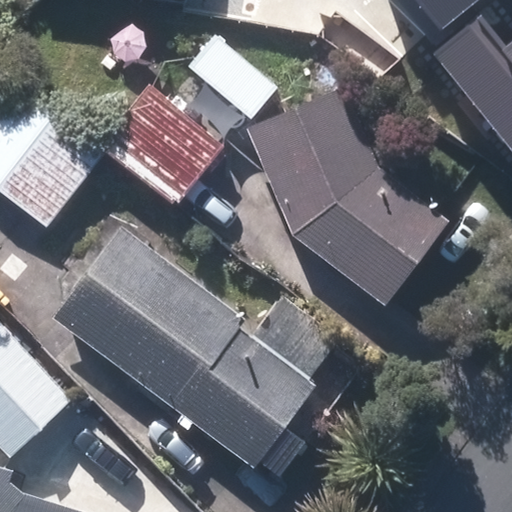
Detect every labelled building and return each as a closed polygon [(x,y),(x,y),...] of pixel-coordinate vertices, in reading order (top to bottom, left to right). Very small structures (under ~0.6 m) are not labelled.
[(357,0),(336,28),(418,89),(484,0),(357,0)] [(511,0),(505,0),(460,62),(511,99),(511,0)] [(0,49),(0,65),(24,84),(39,63),(8,40),(0,49)] [(0,77),(0,191),(43,225),(100,152),(3,74),(0,77)] [(102,138),(181,202),(227,145),(149,81),(102,138)] [(288,227),(384,300),(448,215),(373,159),(341,83),(244,126),(288,227)] [(55,311),(255,459),(259,455),(279,470),(306,433),(286,418),(316,377),(239,320),(245,311),(122,220),(55,311)] [(0,441),(12,453),(71,397),(0,321),(0,441)] [(0,511),(90,511),(0,485),(0,511)]
